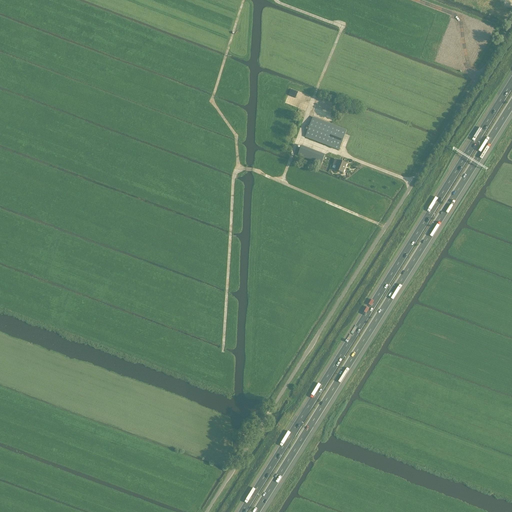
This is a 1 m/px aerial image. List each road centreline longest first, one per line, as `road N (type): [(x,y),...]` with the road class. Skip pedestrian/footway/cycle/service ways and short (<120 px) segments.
road 1 (unclassified): [(207,511),(511,29)]
road 2 (motorway): [(511,81),(242,511)]
road 3 (motorway): [(255,511),(511,103)]
road 4 (track): [(222,348),(233,181),(242,166),(212,94),(242,0)]
road 5 (track): [(281,180),(341,26),(276,0)]
road 6 (track): [(386,227),(242,166)]
